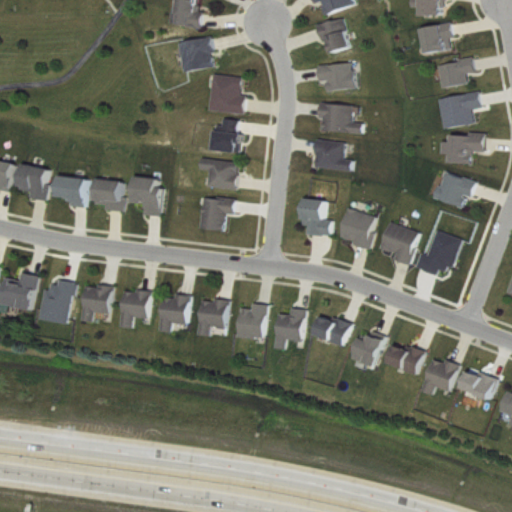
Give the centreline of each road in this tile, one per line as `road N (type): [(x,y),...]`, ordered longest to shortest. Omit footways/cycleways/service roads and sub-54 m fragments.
road 1 (residential): [(0,223),(76,241),(321,271),(511,339)]
road 2 (motorway): [(430,511),(191,458),(0,433)]
road 3 (motorway): [(0,470),(282,511)]
road 4 (residential): [(268,265),(294,93),(266,21)]
road 5 (residential): [(466,322),(511,201)]
